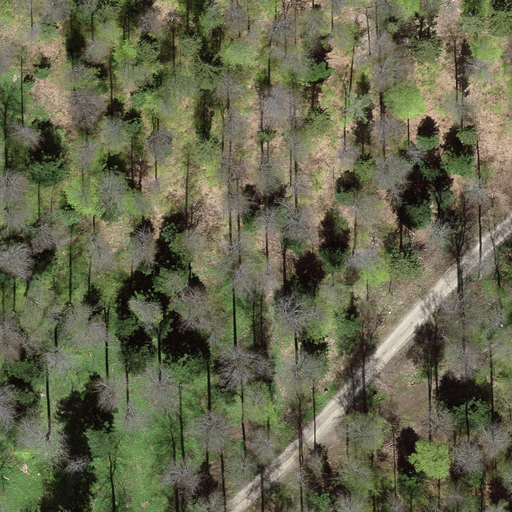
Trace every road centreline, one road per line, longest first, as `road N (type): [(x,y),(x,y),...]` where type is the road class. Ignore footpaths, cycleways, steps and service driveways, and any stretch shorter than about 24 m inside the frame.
road 1 (track): [(511,228),(444,282),(308,439),(222,511)]
road 2 (track): [(308,439),(417,391),(511,332)]
